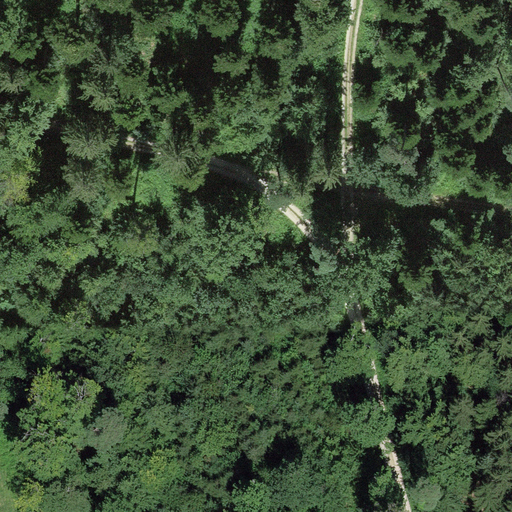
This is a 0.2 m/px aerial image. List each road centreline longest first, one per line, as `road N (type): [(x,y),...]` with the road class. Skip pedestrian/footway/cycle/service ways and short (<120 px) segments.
road 1 (track): [(0,112),(346,192),(345,65),(354,0)]
road 2 (track): [(396,511),(349,259),(346,192),(511,219)]
road 3 (track): [(359,322),(311,233),(246,173)]
